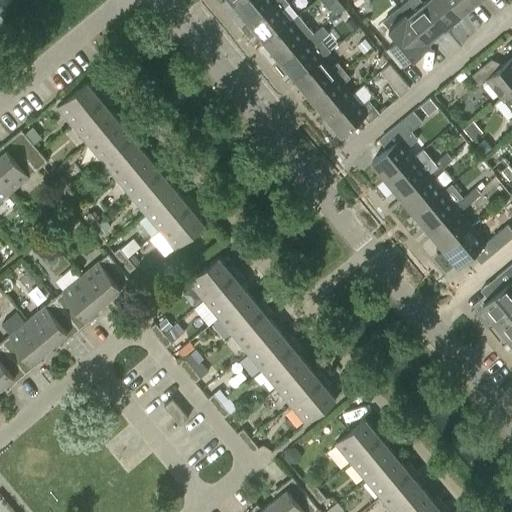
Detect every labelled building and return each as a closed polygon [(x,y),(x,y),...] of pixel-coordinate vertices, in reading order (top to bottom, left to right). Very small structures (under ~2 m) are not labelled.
[(239,0),(235,4),(250,23),(277,0),(239,0)] [(289,4),(286,0),(277,0),(250,23),(265,41),(290,21),(298,14),(289,4)] [(429,41),(445,28),(424,3),(421,0),(408,0),(400,7),(430,45),(429,41)] [(461,15),(449,0),(427,0),(424,3),(445,28),(461,15)] [(477,1),(476,0),(449,0),(461,15),(477,1)] [(389,47),(405,66),(430,45),(400,7),(384,21),(399,39),(389,47)] [(357,27),(351,19),(345,24),(351,31),(357,27)] [(290,21),(265,41),(281,59),(313,33),(307,25),(299,31),(290,21)] [(313,33),(281,59),(296,78),(321,58),(330,50),(321,40),(329,33),(322,26),(314,33),(313,33)] [(358,45),(364,52),(371,47),(365,39),(358,45)] [(480,84),(486,79),(501,97),(511,87),(511,57),(499,68),(491,59),(472,75),(480,84)] [(321,58),(296,78),(311,96),(344,70),(337,62),(330,68),(321,58)] [(400,96),(410,88),(389,63),(380,71),(400,96)] [(344,70),(311,96),(327,115),(351,95),(343,84),(350,78),(344,70)] [(57,107),(72,125),(106,97),(100,89),(96,93),(87,82),(57,107)] [(511,87),(501,97),(511,110),(511,117),(509,120),(511,122),(511,87)] [(360,106),(351,95),(327,115),(342,134),(364,116),(368,122),(379,113),(368,99),(360,106)] [(106,97),(72,125),(87,143),(117,118),(109,107),(113,104),(106,97)] [(422,122),(413,111),(381,138),(388,147),(372,161),(387,179),(414,156),(406,148),(418,139),(411,131),(422,122)] [(117,118),(87,143),(101,160),(135,132),(129,124),(125,128),(117,118)] [(0,177),(11,191),(47,161),(21,129),(0,146),(0,177)] [(135,132),(101,160),(116,178),(146,153),(138,142),(142,139),(135,132)] [(481,144),(477,148),(483,155),(490,149),(486,144),(481,144)] [(447,152),(438,160),(443,166),(452,159),(447,152)] [(146,153),(116,178),(130,195),(165,167),(158,159),(155,163),(146,153)] [(414,156),(387,179),(401,196),(428,174),(414,156)] [(434,173),(443,166),(438,160),(429,167),(434,173)] [(499,173),(505,181),(511,175),(511,172),(507,166),(499,173)] [(165,167),(130,195),(145,213),(175,188),(167,178),(171,174),(165,167)] [(415,213),(442,191),(428,174),(401,196),(415,213)] [(0,200),(11,191),(0,177),(0,200)] [(55,182),(63,191),(69,187),(61,177),(55,182)] [(77,196),(69,187),(63,191),(71,201),(77,196)] [(476,187),(467,194),(472,201),(481,193),(476,187)] [(175,188),(145,213),(159,230),(194,202),(187,195),(184,198),(175,188)] [(429,231),(456,208),(442,191),(415,213),(429,231)] [(463,208),(472,201),(467,194),(458,202),(463,208)] [(200,209),(194,202),(159,230),(174,248),(205,223),(196,213),(200,209)] [(444,248),(471,225),(456,208),(429,231),(444,248)] [(84,217),(92,227),(98,222),(90,212),(84,217)] [(106,232),(98,222),(92,227),(100,236),(106,232)] [(487,241),(495,251),(511,236),(511,230),(507,224),(487,241)] [(485,243),(471,225),(444,248),(458,266),(485,243)] [(113,252),(121,262),(127,257),(119,247),(113,252)] [(108,253),(81,276),(103,303),(111,296),(118,297),(118,298),(134,285),(108,253)] [(189,281),(203,299),(238,271),(231,264),(227,267),(219,256),(189,281)] [(135,267),(127,257),(121,262),(129,271),(135,267)] [(503,287),(482,304),(497,322),(511,310),(511,263),(495,277),(503,287)] [(238,271),(203,299),(218,317),(248,292),(240,282),(244,279),(238,271)] [(81,276),(54,298),(80,330),(95,317),(95,316),(95,309),(103,303),(81,276)] [(248,292),(218,317),(233,334),(267,306),(261,299),(256,302),(248,292)] [(65,342),(80,330),(54,298),(27,320),(50,347),(57,341),(64,341),(65,342)] [(267,306),(233,334),(247,352),(277,327),(269,317),(273,314),(267,306)] [(511,310),(497,322),(511,340),(511,339),(511,310)] [(27,320),(0,342),(26,374),(42,361),(41,360),(42,354),(50,347),(27,320)] [(150,327),(158,337),(164,332),(156,323),(150,327)] [(277,327),(247,352),(262,370),(296,341),(290,334),(286,337),(277,327)] [(172,342),(164,332),(158,337),(166,347),(172,342)] [(296,341),(262,370),(276,387),(306,362),(298,352),(302,349),(296,341)] [(11,387),(26,374),(0,342),(0,388),(4,385),(10,386),(11,387)] [(179,363),(187,372),(193,367),(185,358),(179,363)] [(306,362),(276,387),(291,405),(325,376),(319,369),(315,372),(306,362)] [(201,377),(193,367),(187,372),(195,382),(201,377)] [(331,384),(325,376),(291,405),(306,423),(336,398),(327,387),(331,384)] [(208,398),(216,408),(222,403),(214,393),(208,398)] [(188,417),(172,398),(164,405),(180,424),(188,417)] [(230,412),(222,403),(216,408),(224,417),(230,412)] [(335,443),(350,461),(384,433),(378,425),(374,429),(365,418),(335,443)] [(237,433),(245,443),(251,438),(243,428),(237,433)] [(384,433),(350,461),(365,479),(395,454),(387,444),(390,440),(384,433)] [(259,447),(251,438),(245,443),(253,452),(259,447)] [(395,454),(365,479),(379,496),(413,468),(407,461),(403,464),(395,454)] [(413,468),(379,496),(392,511),(395,511),(424,489),(416,479),(420,475),(413,468)] [(276,497),(269,503),(275,511),(313,511),(318,508),(292,476),(276,489),(277,490),(276,497)] [(304,483),(312,492),(318,488),(310,478),(304,483)] [(326,497),(318,488),(312,492),(320,502),(326,497)] [(424,489),(395,511),(431,511),(442,503),(436,496),(432,499),(424,489)] [(328,511),(340,511),(344,509),(337,502),(327,510),(328,511)] [(275,511),(269,503),(261,510),(254,509),(253,508),(248,511),(275,511)] [(442,503),(431,511),(446,511),(449,511),(442,503)]
